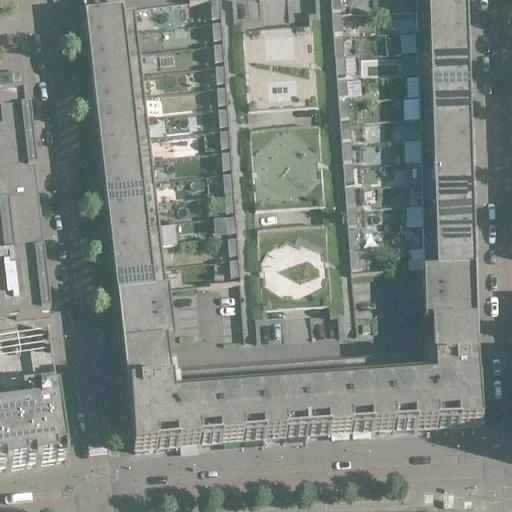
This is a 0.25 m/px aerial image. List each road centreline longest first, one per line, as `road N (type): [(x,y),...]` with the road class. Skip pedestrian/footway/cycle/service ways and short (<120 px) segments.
road 1 (residential): [(103,499),(45,0)]
road 2 (residential): [(495,0),(510,470)]
road 3 (residential): [(510,470),(103,499)]
